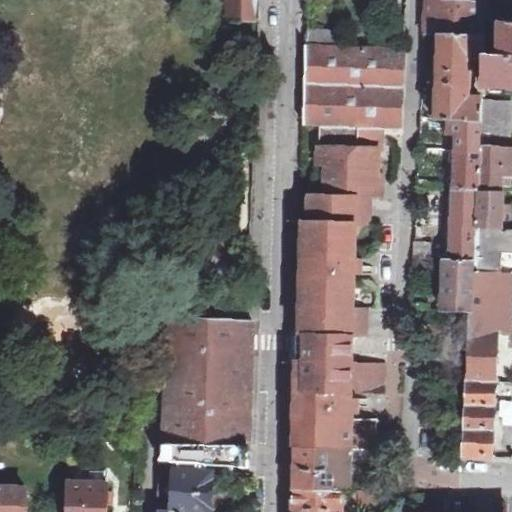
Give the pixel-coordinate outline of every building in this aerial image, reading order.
[(227,0),(227,19),(261,20),(262,0),(227,0)] [(427,0),(426,34),(441,35),(485,37),(486,7),(464,6),(461,1),(457,2),(457,0),(427,0)] [(482,86),(511,87),(511,22),(502,22),(500,55),(484,54),(483,61),(482,86)] [(307,46),(339,48),(340,31),(308,29),(307,46)] [(441,35),(437,117),(442,118),(449,118),(481,120),(481,100),(471,100),(472,94),(467,93),(468,66),(473,67),(473,61),(483,61),(484,54),(485,37),(441,35)] [(405,51),(339,48),(307,46),(304,124),(320,124),(385,127),(401,128),(405,51)] [(503,147),(509,147),(511,102),(481,100),(481,120),(479,145),(503,147)] [(422,125),(442,126),(442,118),(437,117),(422,117),(422,125)] [(456,150),(479,152),(479,145),(481,120),(449,118),(448,135),(457,135),(456,150)] [(385,142),(385,127),(320,124),(319,148),(325,148),(325,162),(315,162),(315,181),(326,182),(326,194),(310,194),(309,234),(301,233),(301,251),(308,251),(308,278),(300,277),(299,295),(306,295),(305,335),(353,337),(366,337),(367,309),(354,309),(355,279),(351,279),(351,267),(344,267),(344,252),(356,253),(357,224),(369,224),(370,196),(382,196),(383,183),(370,183),(371,176),(378,177),(380,148),(372,148),(372,141),(385,142)] [(479,152),(477,186),(501,187),(501,185),(511,186),(511,177),(511,176),(511,148),(503,149),(503,147),(479,145),(479,152)] [(444,183),(444,189),(445,190),(454,190),(477,191),(477,186),(479,152),(456,150),(451,150),(451,160),(455,161),(454,183),(444,183)] [(475,227),(511,229),(511,206),(502,206),(503,191),(501,191),(501,187),(477,186),(477,191),(475,224),(475,227)] [(424,197),(445,198),(445,190),(444,189),(419,188),(418,193),(424,193),(424,197)] [(475,224),(477,191),(454,190),(452,220),(447,220),(447,223),(475,224)] [(451,259),(473,260),(475,227),(475,224),(447,223),(447,226),(452,226),(451,259)] [(473,270),(508,272),(511,272),(511,229),(475,227),(473,260),(473,270)] [(416,257),(441,258),(442,243),(416,242),(416,257)] [(472,285),(473,270),(473,260),(451,259),(446,259),(443,309),(470,310),(472,285)] [(472,285),(507,286),(508,272),(473,270),(472,285)] [(160,442),(250,445),(253,358),(254,320),(248,320),(169,316),(160,442)] [(466,380),(496,382),(498,332),(469,330),(466,380)] [(353,337),(305,335),(305,360),(352,362),(353,337)] [(352,362),(305,360),(298,360),(295,447),(351,449),(376,450),(378,419),(353,418),(354,392),(387,393),(388,364),(352,362)] [(463,455),(492,457),(496,382),(466,380),(463,455)] [(159,464),(249,467),(250,445),(160,442),(159,464)] [(351,449),(295,447),(294,489),(350,491),(351,449)] [(171,511),(211,511),(213,471),(173,468),(171,511)] [(0,511),(24,511),(26,487),(7,486),(8,477),(0,476),(0,511)] [(364,491),(378,491),(379,481),(364,481),(364,491)] [(68,482),(66,511),(107,511),(109,483),(68,482)] [(350,491),(294,489),(292,511),(342,511),(343,496),(355,496),(356,491),(350,491)]
